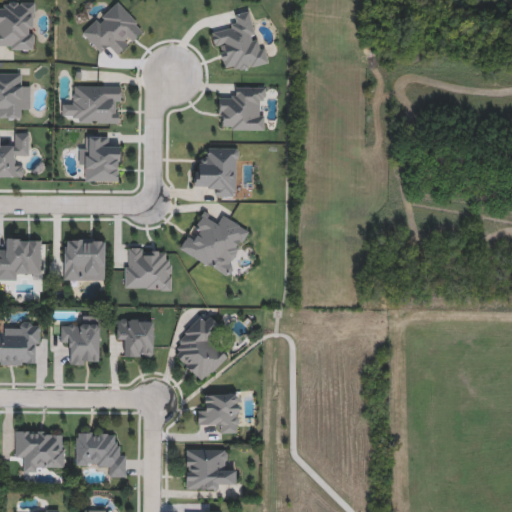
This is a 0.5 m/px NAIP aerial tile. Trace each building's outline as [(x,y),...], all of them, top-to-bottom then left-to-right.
[(110,47),(103,54),(82,32),(115,0),(117,0),(145,28),(118,54),(110,47)] [(0,1),(35,1),(35,48),(0,48),(0,1)] [(268,61),(221,71),(213,30),(235,25),(233,14),(249,10),(256,46),(265,44),(268,61)] [(30,107),(20,107),(20,117),(0,117),(0,72),(20,72),(20,83),(30,83),(30,107)] [(121,85),(121,122),(72,122),(72,84),(121,85)] [(265,129),(220,129),(220,95),(236,95),(236,85),(265,85),(265,129)] [(0,176),(0,140),(16,140),(16,131),(29,131),(29,155),(20,155),(20,176),(0,176)] [(120,146),(120,181),(85,181),(85,135),(110,135),(110,146),(120,146)] [(237,196),(215,196),(215,186),(195,186),(195,158),(206,158),(206,146),(237,147),(237,196)] [(179,251),(190,232),(191,233),(202,214),(219,224),(224,216),(251,232),(225,277),(179,251)] [(40,239),(40,275),(0,275),(0,249),(7,249),(7,239),(40,239)] [(63,281),(63,239),(105,239),(105,281),(63,281)] [(171,291),(125,291),(125,249),(161,249),(161,259),(171,259),(171,291)] [(201,384),(176,358),(180,354),(173,346),(206,314),(221,330),(210,340),(228,358),(201,384)] [(60,345),(61,326),(82,326),(82,318),(99,318),(99,366),(70,366),(70,345),(60,345)] [(153,358),(125,358),(125,341),(117,341),(117,319),(153,319),(153,358)] [(0,366),(0,332),(20,332),(20,323),(39,323),(39,366),(0,366)] [(237,395),(238,434),(218,434),(218,424),(198,425),(198,407),(207,407),(207,395),(237,395)] [(25,473),(25,461),(15,461),(15,432),(64,432),(64,473),(25,473)] [(76,468),(76,434),(115,433),(115,455),(125,455),(125,478),(106,478),(106,467),(76,468)] [(225,451),(225,471),(235,471),(235,483),(226,483),(226,491),(185,490),(185,450),(225,451)]
